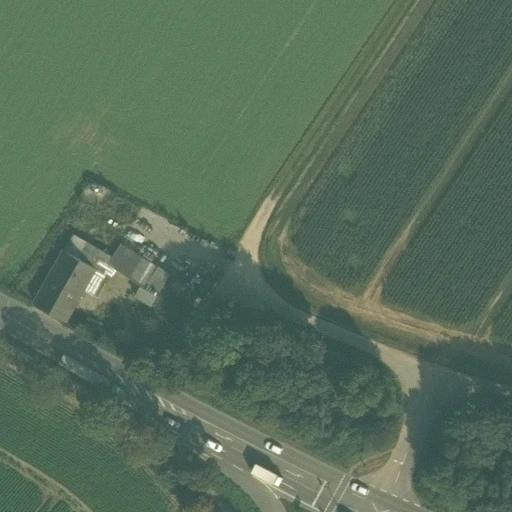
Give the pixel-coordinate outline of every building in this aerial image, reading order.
[(112,192),(91,181),(80,197),(92,206),(102,207),(112,192)] [(107,266),(112,257),(73,235),(63,251),(95,269),(99,261),(107,266)] [(142,257),(120,244),(112,257),(107,266),(129,279),(141,258),(142,257)] [(62,250),(31,303),(66,323),(97,270),(95,269),(63,251),(62,250)] [(156,267),(141,258),(129,279),(140,286),(143,288),(146,283),(156,267)] [(170,276),(156,267),(146,283),(160,292),(164,285),(170,276)] [(171,275),(170,276),(164,285),(171,289),(177,279),(171,275)] [(157,297),(160,292),(146,283),(143,288),(140,286),(140,287),(157,297)] [(151,308),(157,297),(140,287),(134,298),(151,308)]
